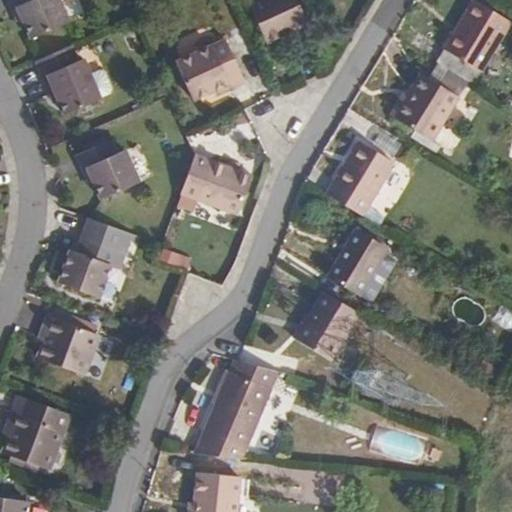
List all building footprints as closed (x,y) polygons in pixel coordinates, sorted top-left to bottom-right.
[(7,0),(12,9),(18,7),(23,21),(32,40),(70,23),(59,0),(7,0)] [(259,0),(251,4),(267,37),(280,30),(283,38),(310,26),(298,0),(259,0)] [(476,0),(438,64),(474,85),(511,23),(476,0)] [(18,7),(12,9),(17,23),(23,21),(18,7)] [(280,30),(267,37),(270,45),(283,38),(280,30)] [(190,103),(215,92),(229,85),(233,90),(247,83),(228,40),(173,66),(190,103)] [(43,80),(52,99),(57,98),(59,104),(67,118),(102,102),(102,101),(91,78),(85,63),(80,65),(72,46),(36,62),(43,80)] [(101,74),(91,78),(102,101),(111,98),(101,74)] [(422,74),(393,123),(431,146),(461,98),(422,74)] [(229,85),(215,92),(219,96),(233,90),(229,85)] [(85,154),(77,157),(89,185),(94,183),(102,201),(134,187),(120,155),(113,157),(105,139),(84,150),(85,154)] [(359,142),(326,195),(361,216),(394,163),(359,142)] [(196,156),(182,194),(240,215),(251,184),(237,179),(238,171),(196,156)] [(356,230),(327,277),(358,296),(387,249),(356,230)] [(71,253),(59,285),(99,300),(116,254),(82,241),(77,254),(71,253)] [(360,315),(325,293),(297,341),(331,361),(360,315)] [(47,317),(41,333),(49,337),(45,346),(40,361),(83,377),(98,337),(47,317)] [(49,337),(41,333),(37,343),(45,346),(49,337)] [(236,360),(226,387),(268,404),(281,373),(236,360)] [(226,387),(197,456),(244,461),(268,404),(226,387)] [(18,397),(6,429),(13,432),(10,439),(5,454),(49,470),(69,415),(18,397)] [(13,432),(6,429),(3,436),(10,439),(13,432)] [(199,473),(194,511),(237,511),(241,478),(199,473)] [(0,499),(0,511),(27,511),(29,503),(0,499)]
